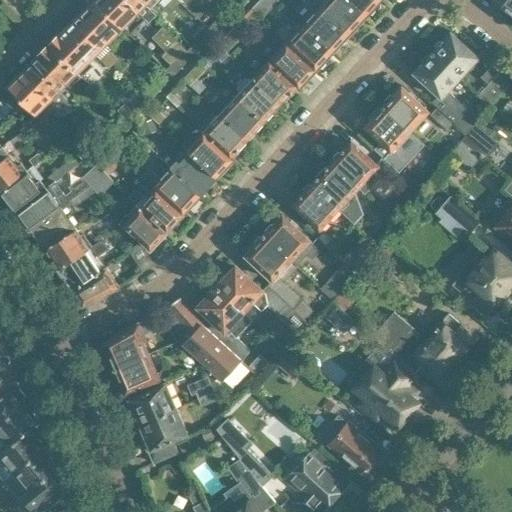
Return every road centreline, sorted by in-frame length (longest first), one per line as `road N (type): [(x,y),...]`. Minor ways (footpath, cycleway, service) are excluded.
road 1 (residential): [(55,341),(150,291),(423,0)]
road 2 (residential): [(386,511),(511,363)]
road 3 (residential): [(117,511),(107,464),(55,341)]
